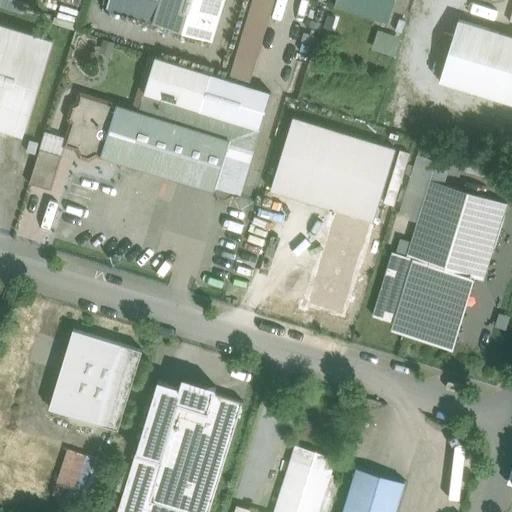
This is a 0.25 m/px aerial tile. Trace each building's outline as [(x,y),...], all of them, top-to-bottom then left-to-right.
[(0,0),(0,6),(22,10),(24,0),(0,0)] [(109,0),(107,7),(153,21),(160,1),(156,0),(109,0)] [(212,40),(224,0),(160,0),(160,1),(153,21),(212,40)] [(250,85),(274,0),(250,0),(227,77),(250,85)] [(395,0),(336,0),(335,5),(388,22),(395,0)] [(511,36),(459,20),(440,81),(511,103),(511,36)] [(53,40),(0,23),(0,128),(23,135),(53,40)] [(395,53),(401,35),(380,28),(373,46),(395,53)] [(212,73),(156,56),(144,94),(200,111),(212,73)] [(227,77),(212,73),(200,111),(236,122),(260,130),(272,92),(250,85),(227,77)] [(117,105),(81,94),(79,103),(73,106),(70,117),(73,122),(68,138),(66,144),(78,147),(81,155),(89,157),(97,153),(102,155),(117,105)] [(200,111),(144,94),(138,112),(117,105),(102,155),(123,162),(215,191),(215,190),(236,122),(200,111)] [(396,149),(293,117),(272,189),(374,220),(396,149)] [(215,190),(215,191),(218,197),(226,200),(233,196),(239,197),(260,130),(236,122),(215,190)] [(62,156),(66,144),(68,138),(45,131),(40,149),(62,156)] [(62,156),(40,149),(29,183),(52,190),(62,156)] [(507,203),(431,180),(407,256),(469,275),(484,280),(507,203)] [(469,275),(407,256),(393,252),(373,315),(399,323),(398,326),(449,341),(469,275)] [(142,350),(74,329),(49,407),(118,429),(142,350)] [(196,408),(180,403),(162,460),(219,478),(243,401),(214,393),(211,403),(199,400),(196,408)] [(67,446),(54,487),(85,497),(98,456),(67,446)] [(162,460),(136,452),(117,511),(208,511),(219,478),(162,460)] [(292,460),(275,511),(317,511),(331,472),(292,460)] [(395,511),(405,481),(357,467),(343,511),(395,511)]
